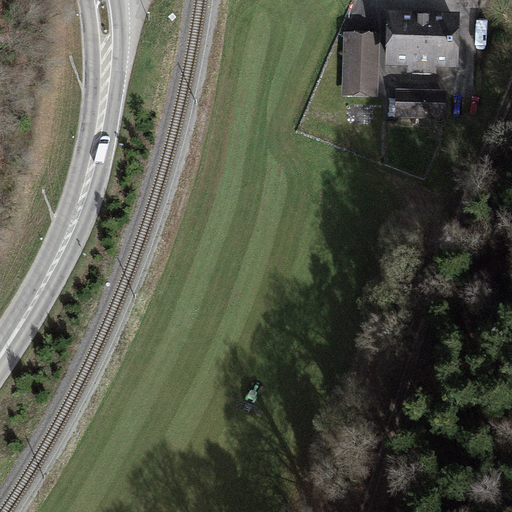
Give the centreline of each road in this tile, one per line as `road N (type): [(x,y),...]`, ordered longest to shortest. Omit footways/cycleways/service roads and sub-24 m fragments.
road 1 (track): [(511,83),(362,511)]
road 2 (tertiary): [(0,355),(87,184),(103,93),(101,0)]
